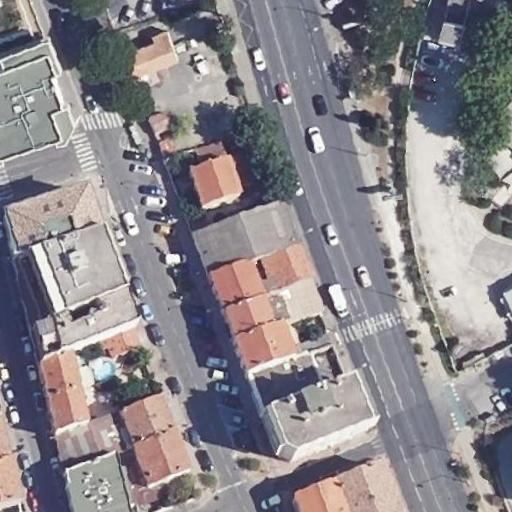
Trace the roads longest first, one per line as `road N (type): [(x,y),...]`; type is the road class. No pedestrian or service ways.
road 1 (secondary): [(412,416),(273,0)]
road 2 (residential): [(125,137),(256,491)]
road 3 (residential): [(38,511),(0,323)]
road 4 (residential): [(416,430),(256,491)]
road 5 (residential): [(74,0),(125,137)]
road 6 (residential): [(125,137),(0,179)]
